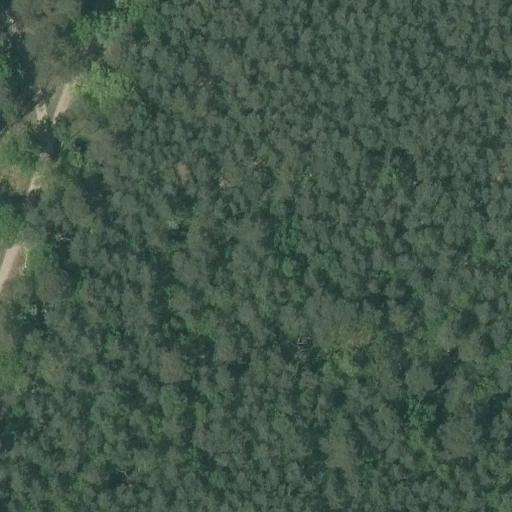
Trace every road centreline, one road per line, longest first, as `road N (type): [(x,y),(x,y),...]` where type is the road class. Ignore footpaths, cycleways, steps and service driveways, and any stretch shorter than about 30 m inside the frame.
road 1 (track): [(0,293),(46,143)]
road 2 (track): [(46,143),(102,0)]
road 3 (unknown): [(86,0),(55,22),(13,81),(0,117)]
road 4 (track): [(46,143),(24,67),(0,21)]
